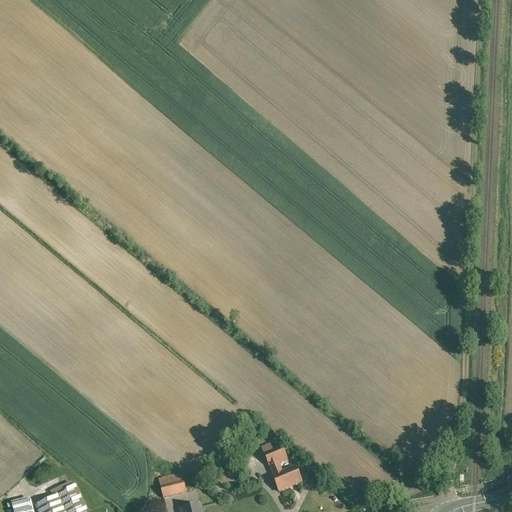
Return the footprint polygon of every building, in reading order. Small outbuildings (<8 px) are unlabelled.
[(266,430),(252,418),(245,426),(259,437),(266,430)] [(272,445),(262,449),(264,454),(274,450),(272,445)] [(274,450),(264,454),(270,468),(270,467),(279,464),(288,460),(283,447),(274,450)] [(279,464),(270,467),(274,477),(283,473),(279,464)] [(274,477),(280,493),(302,483),(296,468),(274,477)] [(182,474),(159,480),(164,499),(187,493),(183,475),(182,475),(182,474)] [(75,482),(38,499),(44,511),(70,511),(86,505),(75,482)] [(35,511),(32,495),(13,499),(16,511),(35,511)]
